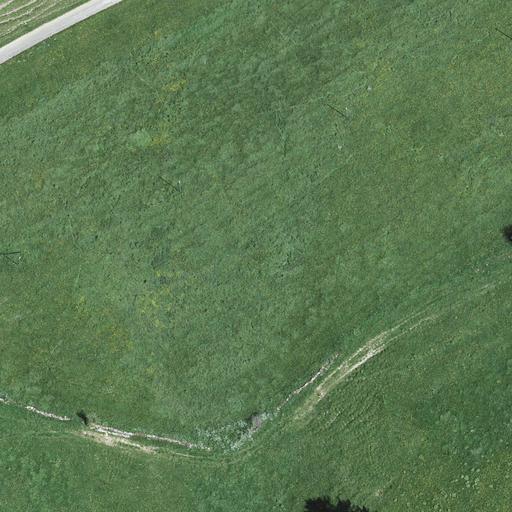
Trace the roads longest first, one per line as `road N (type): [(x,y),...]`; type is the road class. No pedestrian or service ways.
road 1 (track): [(0,407),(231,461),(269,441),(388,340),(511,275)]
road 2 (unclassified): [(107,0),(0,56)]
